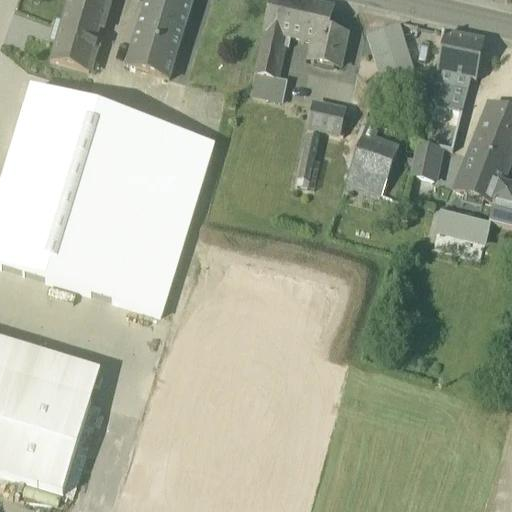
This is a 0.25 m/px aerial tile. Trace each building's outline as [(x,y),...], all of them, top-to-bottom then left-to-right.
[(69,0),(51,65),(87,75),(109,0),(69,0)] [(125,70),(168,83),(193,0),(146,0),(145,5),(125,70)] [(283,0),(272,0),(265,34),(290,41),(303,44),(311,6),(283,0)] [(332,11),(311,6),(303,44),(315,46),(310,66),(337,72),(344,39),(326,35),(332,11)] [(366,39),(381,87),(411,77),(397,30),(366,39)] [(288,52),(290,41),(265,34),(262,45),(282,50),(288,52)] [(444,40),(436,77),(452,80),(471,84),(476,85),(483,48),(444,40)] [(257,69),(277,72),(282,50),(262,45),(257,69)] [(255,79),(275,83),(277,72),(257,69),(255,79)] [(444,112),(452,80),(436,77),(434,86),(440,87),(434,110),(444,112)] [(250,98),(283,105),(287,85),(275,83),(255,79),(252,93),(250,98)] [(444,112),(462,117),(471,84),(452,80),(444,112)] [(212,150),(31,95),(0,195),(0,273),(160,323),(212,150)] [(307,133),(338,140),(344,117),(312,110),(307,133)] [(467,165),(505,180),(511,161),(511,120),(488,111),(467,165)] [(365,131),(360,146),(372,150),(375,143),(377,135),(365,131)] [(318,141),(306,138),(296,185),(308,187),(318,141)] [(399,151),(375,143),(372,150),(397,159),(399,151)] [(397,159),(372,150),(360,146),(350,176),(386,189),(397,159)] [(410,180),(433,185),(440,153),(417,148),(410,180)] [(454,197),(492,212),(494,207),(500,192),(505,180),(467,165),(454,197)] [(381,203),(386,189),(350,176),(345,191),(381,203)] [(511,195),(500,192),(494,207),(511,212),(511,195)] [(511,212),(494,207),(492,212),(488,228),(511,233),(511,212)] [(437,234),(484,246),(488,228),(441,217),(437,234)] [(0,347),(0,380),(90,408),(99,377),(0,347)] [(0,481),(62,500),(90,408),(0,380),(0,481)]
